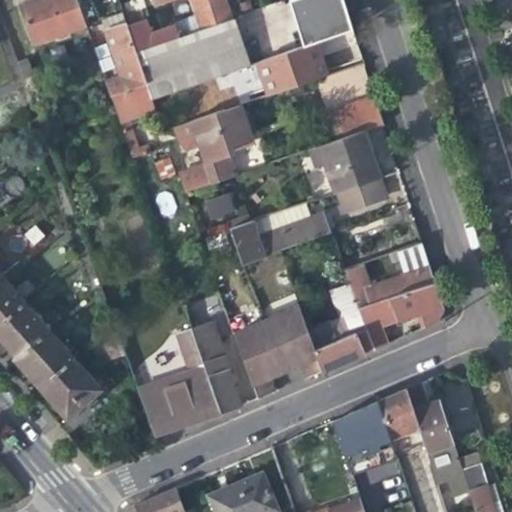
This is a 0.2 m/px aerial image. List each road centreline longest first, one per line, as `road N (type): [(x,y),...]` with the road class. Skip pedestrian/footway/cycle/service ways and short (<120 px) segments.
road 1 (residential): [(75,503),(479,326)]
road 2 (residential): [(479,326),(371,0)]
